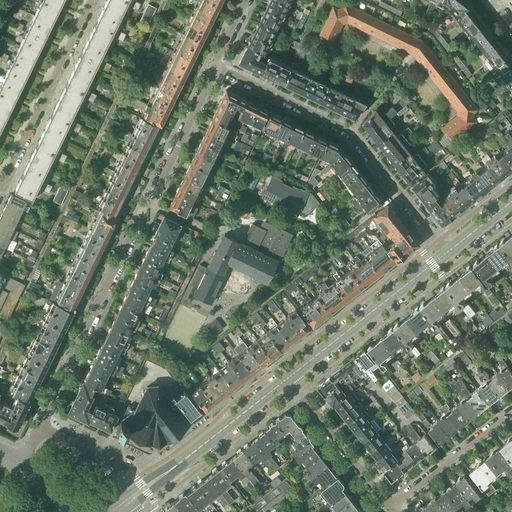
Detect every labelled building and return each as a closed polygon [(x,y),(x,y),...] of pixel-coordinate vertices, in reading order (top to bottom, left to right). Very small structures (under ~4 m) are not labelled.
[(52,24),(63,0),(41,0),(34,16),(52,24)] [(107,0),(103,9),(120,17),(128,0),(107,0)] [(211,0),(199,0),(193,13),(211,22),(217,8),(219,9),(221,5),(220,4),(211,0)] [(269,3),(265,10),(281,18),(287,5),(275,0),(269,0),(268,1),(269,3)] [(443,6),(447,9),(454,0),(438,0),(437,3),(443,6)] [(452,13),(457,19),(472,6),(466,0),(454,0),(447,9),(452,13)] [(140,3),(135,1),(131,8),(137,11),(140,3)] [(378,5),(389,10),(391,6),(380,1),(378,5)] [(443,129),(445,131),(452,140),(475,122),(473,118),(473,112),(477,109),(423,40),(343,2),(341,7),(337,9),(332,7),(319,34),(332,40),(340,23),(346,21),(414,53),(459,110),(458,117),(443,129)] [(169,5),(165,3),(160,13),(164,15),(169,5)] [(155,8),(147,4),(138,23),(146,27),(155,8)] [(435,7),(429,4),(426,11),(432,14),(435,7)] [(402,11),(391,6),(389,10),(400,15),(402,11)] [(460,24),(469,35),(484,22),(472,6),(457,19),(452,22),(456,27),(460,24)] [(103,9),(96,24),(88,39),(105,47),(120,17),(103,9)] [(275,28),(281,18),(265,10),(263,15),(262,15),(260,18),(261,19),(260,20),(275,28)] [(211,22),(193,13),(185,31),(202,40),(209,26),(210,27),(213,23),(211,22)] [(307,15),(303,13),(297,24),(302,26),(307,15)] [(34,16),(27,31),(19,46),(37,55),(52,24),(34,16)] [(410,20),(419,25),(421,20),(412,16),(410,20)] [(430,25),(421,20),(419,25),(428,29),(430,25)] [(20,32),(24,24),(19,22),(15,29),(20,32)] [(497,38),(484,22),(469,35),(481,50),(497,38)] [(269,42),(274,30),(259,23),(258,24),(257,25),(256,27),(256,28),(253,34),(269,42)] [(157,30),(153,28),(148,38),(152,40),(157,30)] [(449,46),(437,30),(433,33),(446,49),(449,46)] [(125,34),(120,31),(116,39),(122,41),(125,34)] [(202,40),(185,31),(176,49),(193,58),(200,44),(202,45),(204,40),(202,40)] [(306,41),(309,34),(304,32),(299,43),(303,46),(309,48),(311,44),(306,41)] [(248,47),(260,53),(261,53),(264,52),(269,42),(253,34),(250,41),(249,41),(248,44),(248,45),(248,47)] [(325,48),(329,39),(319,34),(314,43),(325,48)] [(152,40),(148,38),(142,49),(146,51),(152,40)] [(489,69),(494,66),(509,53),(497,38),(481,50),(489,60),(485,63),(489,69)] [(91,78),(105,47),(88,39),(74,70),(91,78)] [(303,46),(299,43),(295,41),(293,46),(301,50),(303,46)] [(448,52),(453,58),(456,56),(458,54),(456,51),(459,48),(457,45),(448,52)] [(22,85),(37,55),(19,46),(5,77),(22,85)] [(260,72),(261,72),(265,63),(257,59),(260,53),(248,47),(247,47),(246,48),(240,60),(241,64),(258,72),(260,72)] [(176,49),(167,67),(185,75),(191,62),(193,63),(195,58),(193,58),(176,49)] [(321,64),(326,53),(322,51),(317,62),(321,64)] [(0,59),(6,62),(9,55),(4,52),(0,59)] [(494,66),(506,82),(511,76),(511,56),(509,53),(494,66)] [(283,83),(284,84),(291,68),(285,65),(288,59),(283,56),(280,63),(272,78),(278,81),(279,82),(281,83),(283,83)] [(463,65),(456,56),(453,58),(460,67),(463,65)] [(139,57),(136,64),(140,65),(144,67),(147,60),(139,57)] [(266,75),(272,78),(280,63),(270,58),(267,59),(265,63),(261,72),(262,73),(262,74),(265,75),(266,75)] [(110,64),(105,62),(102,69),(107,72),(110,64)] [(136,64),(131,74),(135,76),(140,65),(136,64)] [(471,74),(463,65),(460,67),(468,77),(471,74)] [(187,76),(185,75),(167,67),(159,85),(176,93),(183,80),(184,80),(187,76)] [(301,93),(309,76),(292,67),(291,68),(284,84),(284,85),(301,93)] [(76,108),(83,93),(91,78),(74,70),(59,100),(76,108)] [(138,77),(135,76),(131,74),(122,91),(130,95),(138,77)] [(301,93),(319,102),(328,83),(327,82),(326,85),(309,76),(301,93)] [(0,112),(7,116),(15,100),(22,85),(5,77),(0,85),(0,112)] [(319,102),(337,110),(345,94),(328,85),(329,83),(328,83),(319,102)] [(159,85),(150,103),(167,111),(174,98),(176,98),(178,94),(176,93),(159,85)] [(501,85),(495,90),(498,94),(504,89),(501,85)] [(236,106),(242,109),(246,101),(245,100),(245,99),(226,90),(220,102),(230,107),(229,108),(234,110),(236,106)] [(93,102),(96,95),(91,92),(88,99),(93,102)] [(354,119),(366,104),(345,94),(337,110),(354,119)] [(496,105),(488,95),(485,98),(492,108),(496,105)] [(143,116),(158,124),(161,125),(166,115),(167,116),(169,112),(167,111),(150,103),(149,104),(133,97),(131,102),(146,110),(143,116)] [(395,105),(399,109),(406,105),(408,103),(404,98),(395,105)] [(61,139),(76,108),(59,100),(44,131),(61,139)] [(238,116),(249,121),(257,106),(252,104),(252,102),(248,101),(247,101),(246,101),(242,109),(238,116)] [(220,102),(211,119),(224,125),(229,115),(231,116),(234,110),(229,108),(230,107),(220,102)] [(109,117),(113,119),(119,107),(115,105),(109,117)] [(406,105),(399,109),(395,113),(398,117),(408,108),(406,105)] [(262,108),(257,106),(249,121),(260,127),(268,111),(267,111),(267,110),(263,108),(262,108)] [(369,132),(389,117),(385,111),(380,115),(375,109),(362,125),(366,130),(367,129),(369,132)] [(511,115),(507,110),(503,112),(510,120),(511,118),(511,115)] [(272,137),(274,133),(281,118),(281,116),(277,115),(276,115),(270,112),(263,128),(267,130),(265,134),(272,137)] [(398,117),(395,113),(389,117),(394,122),(399,118),(398,117)] [(372,138),(377,144),(393,131),(388,126),(393,122),(389,117),(369,132),(373,137),(372,138)] [(106,123),(121,131),(124,125),(109,118),(106,123)] [(142,118),(134,136),(151,144),(160,127),(142,118)] [(274,133),(285,139),(292,123),(287,121),(287,119),(283,118),(282,118),(281,118),(274,133)] [(228,127),(224,125),(211,119),(206,130),(223,138),(228,127)] [(78,132),(82,125),(77,122),(73,129),(78,132)] [(121,131),(106,123),(104,128),(119,136),(121,131)] [(289,141),(296,144),(304,129),(303,129),(303,127),(299,125),(298,126),(292,123),(285,139),(282,146),(286,148),(289,141)] [(396,136),(393,131),(377,144),(382,150),(383,149),(386,153),(405,137),(412,132),(408,127),(401,132),(396,136)] [(313,138),(315,134),(310,132),(309,130),(306,128),(304,129),(296,144),(307,150),(311,143),(309,142),(310,140),(313,141),(314,139),(313,138)] [(125,154),(142,163),(151,144),(134,136),(122,130),(119,137),(130,143),(125,154)] [(206,130),(201,141),(217,149),(223,138),(206,130)] [(61,139),(44,131),(29,161),(46,169),(52,157),(54,154),(61,139)] [(444,132),(439,136),(436,138),(443,147),(451,141),(444,132)] [(320,137),(315,134),(313,138),(314,139),(313,141),(310,140),(309,142),(311,143),(307,150),(319,155),(326,140),(326,139),(325,138),(322,136),(320,137)] [(247,137),(243,135),(241,139),(242,140),(248,143),(250,140),(246,138),(247,137)] [(474,138),(479,145),(483,142),(477,135),(474,138)] [(388,158),(393,164),(409,151),(405,147),(410,143),(405,137),(386,153),(389,157),(388,158)] [(479,145),(474,138),(471,141),(476,147),(479,145)] [(340,154),(343,151),(339,146),(334,143),(334,142),(330,140),(329,141),(328,140),(321,156),(327,159),(329,162),(336,157),(335,156),(337,155),(338,157),(340,155),(340,154)] [(212,160),(217,149),(201,141),(195,152),(212,160)] [(429,151),(431,150),(438,144),(435,141),(426,148),(429,151)] [(507,149),(501,153),(511,166),(511,146),(509,143),(505,147),(507,149)] [(249,151),(242,147),(235,144),(233,148),(247,154),(249,151)] [(441,148),(438,144),(431,150),(434,154),(441,148)] [(421,157),(429,151),(426,148),(425,146),(417,152),(412,156),(409,151),(393,164),(398,170),(399,169),(402,173),(421,157)] [(263,156),(253,151),(251,156),(261,160),(263,156)] [(333,166),(337,172),(351,161),(351,160),(349,157),(347,156),(343,151),(340,154),(340,155),(338,157),(337,155),(335,156),(336,157),(329,162),(321,169),(324,173),(333,166)] [(195,152),(190,163),(207,171),(212,160),(195,152)] [(63,162),(67,155),(61,153),(58,160),(63,162)] [(494,155),(490,158),(504,175),(511,168),(511,166),(501,153),(496,158),(494,155)] [(89,159),(95,162),(98,157),(92,154),(89,159)] [(142,163),(125,154),(116,172),(134,181),(142,163)] [(271,156),(265,154),(262,160),(268,163),(271,156)] [(446,162),(453,156),(451,154),(444,159),(446,162)] [(426,163),(421,157),(402,173),(405,177),(404,178),(409,185),(425,172),(421,166),(426,163)] [(494,183),(504,175),(490,158),(486,162),(488,164),(483,168),(494,183)] [(95,162),(89,159),(86,165),(92,168),(95,162)] [(447,166),(443,160),(436,166),(438,168),(441,166),(443,169),(447,166)] [(31,200),(39,184),(46,169),(29,161),(14,192),(31,200)] [(284,166),(274,161),(273,165),(282,170),(284,166)] [(355,174),(359,171),(355,167),(355,165),(353,162),(352,162),(351,161),(337,172),(342,178),(333,185),(336,189),(345,182),(351,177),(350,175),(352,174),(354,176),(356,175),(355,174)] [(227,167),(234,171),(236,166),(229,162),(227,167)] [(190,163),(185,174),(201,182),(207,171),(190,163)] [(226,167),(224,172),(235,177),(238,173),(226,167)] [(285,171),(296,176),(297,172),(287,167),(285,171)] [(321,171),(315,168),(308,182),(313,187),(319,183),(314,177),(321,171)] [(476,170),(471,173),(485,190),(494,183),(483,168),(478,172),(476,170)] [(353,191),(366,181),(367,179),(364,176),(363,176),(359,171),(355,174),(356,175),(354,176),(352,174),(350,175),(351,177),(345,182),(353,191)] [(452,179),(455,177),(451,171),(446,176),(443,182),(444,183),(450,178),(452,179)] [(134,181),(116,172),(107,190),(125,198),(134,181)] [(308,177),(297,172),(296,176),(306,181),(308,177)] [(425,203),(433,196),(435,195),(436,191),(431,185),(434,183),(426,173),(411,185),(412,186),(412,188),(414,191),(416,191),(421,197),(420,199),(422,202),(424,202),(425,203)] [(474,199),(485,190),(471,173),(467,177),(469,179),(462,184),(474,199)] [(179,185),(196,193),(201,182),(185,174),(179,185)] [(307,193),(308,192),(300,188),(299,189),(292,186),(291,187),(280,182),(281,180),(272,176),(262,197),(297,214),(299,210),(306,213),(315,201),(307,193)] [(371,193),(374,190),(371,186),(371,185),(368,182),(367,181),(366,181),(353,191),(357,197),(352,202),(355,206),(366,196),(365,195),(368,194),(369,195),(371,194),(371,193)] [(49,193),(52,186),(47,183),(43,190),(49,193)] [(454,187),(450,190),(464,207),(474,199),(462,184),(456,189),(454,187)] [(179,185),(174,195),(191,204),(196,193),(179,185)] [(219,185),(217,189),(227,195),(229,191),(225,189),(225,188),(219,185)] [(61,204),(68,191),(59,187),(53,200),(61,204)] [(226,198),(227,195),(217,189),(215,193),(226,198)] [(78,198),(81,193),(75,190),(72,195),(78,198)] [(98,208),(113,215),(116,217),(125,198),(107,190),(98,208)] [(321,190),(317,193),(323,201),(327,198),(321,190)] [(369,211),(383,200),(379,195),(378,195),(374,190),(371,193),(371,194),(369,195),(368,194),(365,195),(366,196),(355,206),(353,207),(357,212),(364,206),(369,211)] [(442,200),(444,202),(453,214),(454,213),(456,214),(464,207),(450,190),(446,193),(448,196),(442,200)] [(27,201),(13,195),(11,194),(6,203),(22,211),(26,212),(28,207),(25,206),(27,201)] [(185,215),(191,204),(174,195),(169,207),(185,215)] [(424,204),(431,212),(440,204),(433,196),(425,203),(424,204)] [(332,205),(327,198),(323,201),(328,207),(332,205)] [(440,204),(431,212),(440,223),(442,224),(447,220),(447,221),(454,216),(453,215),(453,214),(444,202),(440,204)] [(22,211),(6,203),(2,212),(18,220),(22,211)] [(378,228),(381,226),(380,226),(395,215),(387,205),(370,218),(378,228)] [(334,216),(339,212),(335,207),(330,211),(334,216)] [(208,212),(216,216),(218,212),(210,208),(208,212)] [(66,217),(72,220),(75,214),(69,211),(66,217)] [(87,227),(91,229),(109,238),(118,220),(112,217),(100,211),(94,223),(89,221),(87,227)] [(18,220),(2,212),(0,216),(0,222),(13,229),(18,220)] [(216,216),(208,212),(206,216),(214,220),(216,216)] [(407,230),(406,230),(395,215),(380,226),(381,226),(385,233),(378,238),(383,244),(386,241),(385,239),(388,236),(389,237),(391,236),(395,241),(400,237),(401,237),(400,236),(407,230)] [(181,223),(165,216),(164,216),(160,225),(188,238),(190,234),(178,229),(181,223)] [(335,250),(373,221),(370,218),(333,247),(335,250)] [(346,219),(339,225),(344,231),(351,226),(346,219)] [(18,231),(13,229),(0,222),(0,234),(9,238),(9,237),(14,240),(18,231)] [(267,280),(276,260),(279,261),(282,254),(285,255),(291,242),(288,241),(292,234),(278,227),(278,228),(264,222),(261,228),(251,224),(242,244),(223,235),(216,251),(215,251),(207,267),(200,264),(190,284),(197,287),(193,295),(210,303),(225,273),(222,272),(227,262),(267,280)] [(160,225),(155,234),(172,242),(174,237),(186,243),(188,238),(160,225)] [(109,238),(91,229),(82,247),(100,256),(109,238)] [(401,237),(400,237),(410,250),(414,246),(413,245),(416,242),(407,230),(400,236),(401,237)] [(41,231),(36,241),(41,243),(46,233),(41,231)] [(9,238),(0,234),(0,245),(4,248),(9,238)] [(155,234),(150,245),(176,258),(178,255),(172,252),(173,250),(169,248),(172,242),(155,234)] [(204,235),(201,241),(205,244),(209,238),(204,235)] [(511,235),(499,245),(511,260),(511,235)] [(391,243),(384,248),(394,260),(395,259),(396,261),(406,253),(410,250),(400,237),(395,241),(392,244),(391,243)] [(350,241),(344,246),(346,250),(353,244),(350,241)] [(378,273),(394,260),(384,248),(381,244),(377,247),(373,242),(365,248),(369,253),(365,257),(378,273)] [(4,248),(0,245),(0,256),(1,255),(6,258),(10,250),(4,248)] [(150,245),(145,256),(161,264),(164,259),(168,261),(169,259),(174,262),(176,258),(150,245)] [(511,260),(499,245),(487,255),(497,269),(508,260),(510,262),(510,266),(511,268),(511,260)] [(340,255),(346,250),(344,246),(337,252),(340,255)] [(100,256),(82,247),(73,265),(92,274),(100,256)] [(335,255),(332,251),(325,257),(328,260),(335,255)] [(35,257),(29,255),(24,264),(30,267),(35,257)] [(353,266),(348,270),(361,286),(378,273),(365,257),(360,260),(356,255),(349,261),(353,266)] [(487,277),(497,269),(487,255),(474,265),(490,286),(493,290),(497,287),(494,283),(491,279),(488,279),(487,277)] [(145,256),(139,268),(165,280),(167,276),(162,274),(162,273),(158,270),(161,264),(145,256)] [(328,260),(325,257),(318,262),(321,266),(328,260)] [(41,271),(45,263),(40,261),(36,269),(41,271)] [(92,274),(73,265),(64,283),(83,292),(92,274)] [(318,268),(315,265),(309,270),(312,273),(318,268)] [(472,267),(459,277),(470,291),(481,282),(482,284),(482,287),(484,290),(488,294),(491,291),(488,287),(472,267)] [(139,268),(134,279),(150,287),(153,281),(157,283),(158,281),(164,284),(165,280),(139,268)] [(344,300),(361,286),(348,270),(344,273),(340,268),(332,275),(336,279),(331,283),(344,300)] [(36,269),(30,280),(35,283),(41,271),(36,269)] [(312,273),(309,270),(300,276),(304,281),(310,276),(309,275),(312,273)] [(0,284),(20,294),(24,285),(0,272),(0,284)] [(180,283),(183,276),(178,273),(175,280),(180,283)] [(302,281),(299,277),(292,283),(296,288),(301,293),(302,292),(297,286),(302,281)] [(470,291),(459,277),(446,287),(464,310),(467,307),(463,302),(460,301),(459,299),(470,291)] [(150,287),(134,279),(128,290),(155,303),(156,299),(151,296),(152,295),(147,293),(150,287)] [(37,292),(40,285),(35,283),(30,280),(27,287),(37,292)] [(320,292),(315,296),(328,312),(344,300),(331,283),(328,286),(324,281),(316,287),(320,292)] [(56,301),(72,309),(74,310),(83,292),(64,283),(56,301)] [(296,288),(292,283),(285,288),(284,291),(288,295),(296,288)] [(0,348),(2,344),(0,343),(0,335),(20,294),(0,284),(0,348)] [(464,310),(446,287),(433,297),(444,311),(447,314),(456,307),(458,310),(460,313),(464,310)] [(173,298),(176,292),(170,289),(167,294),(173,298)] [(155,303),(128,290),(123,301),(142,310),(145,304),(147,305),(147,304),(153,307),(155,303)] [(31,293),(26,291),(18,306),(24,309),(31,293)] [(311,326),(328,312),(315,296),(311,299),(307,294),(299,300),(303,305),(299,309),(311,326)] [(281,305),(275,297),(272,299),(278,307),(281,305)] [(444,311),(433,297),(420,308),(443,336),(447,341),(450,339),(437,322),(434,321),(433,320),(444,311)] [(279,309),(273,301),(269,304),(275,312),(279,309)] [(53,302),(44,321),(64,330),(73,311),(53,302)] [(116,315),(143,327),(144,324),(139,321),(140,320),(135,317),(138,311),(122,303),(116,315)] [(24,309),(18,306),(11,322),(17,324),(24,309)] [(495,309),(489,314),(494,320),(506,310),(503,306),(497,311),(495,309)] [(162,321),(168,309),(163,307),(158,317),(155,315),(154,317),(162,321)] [(264,311),(261,308),(253,314),(257,319),(262,326),(267,322),(261,314),(264,311)] [(420,308),(407,318),(418,331),(429,323),(430,325),(430,328),(439,339),(443,336),(420,308)] [(289,314),(285,317),(300,335),(309,328),(295,309),(294,310),(295,312),(290,316),(289,314)] [(116,315),(111,326),(127,334),(130,328),(135,330),(136,328),(141,331),(143,327),(116,315)] [(493,320),(489,316),(482,321),(486,326),(493,320)] [(277,326),(290,343),(300,335),(285,317),(281,320),(283,322),(277,326)] [(418,331),(407,318),(394,328),(417,356),(420,354),(414,346),(412,343),(408,342),(407,340),(418,331)] [(206,326),(214,335),(223,328),(215,319),(206,326)] [(55,349),(64,330),(44,321),(35,339),(55,349)] [(477,332),(485,326),(483,323),(475,329),(477,332)] [(498,323),(488,331),(496,341),(504,335),(503,333),(505,331),(498,323)] [(124,340),(127,334),(111,326),(105,337),(132,350),(134,346),(128,344),(129,342),(124,340)] [(270,329),(266,332),(281,350),(290,343),(277,326),(271,331),(270,329)] [(9,327),(1,343),(5,345),(13,329),(9,327)] [(243,333),(237,327),(234,329),(239,336),(243,333)] [(417,356),(394,328),(382,338),(392,352),(403,343),(404,345),(404,348),(407,351),(411,357),(413,355),(415,357),(417,356)] [(235,339),(239,336),(234,329),(230,332),(235,339)] [(264,337),(258,342),(271,358),(281,350),(266,332),(262,335),(264,337)] [(457,348),(467,340),(464,337),(462,338),(459,334),(452,340),(451,338),(447,342),(452,348),(455,346),(457,348)] [(491,344),(483,334),(476,339),(484,349),(491,344)] [(105,337),(100,348),(116,356),(119,350),(124,352),(124,351),(130,353),(132,350),(105,337)] [(392,352),(382,338),(369,348),(390,375),(394,372),(386,362),(383,362),(381,360),(392,352)] [(35,339),(26,357),(46,367),(55,349),(35,339)] [(224,348),(219,341),(215,344),(221,351),(224,348)] [(251,344),(247,347),(262,366),(271,358),(258,342),(252,346),(251,344)] [(217,354),(221,351),(215,344),(212,347),(217,354)] [(11,348),(4,345),(0,354),(0,362),(2,363),(6,354),(8,355),(11,348)] [(245,352),(239,356),(252,373),(262,366),(247,347),(244,350),(245,352)] [(100,348),(94,360),(115,369),(118,364),(113,362),(116,356),(100,348)] [(379,366),(367,350),(366,348),(355,357),(377,383),(380,381),(372,371),(379,366)] [(474,357),(467,348),(464,350),(471,359),(474,357)] [(441,361),(431,350),(427,354),(437,365),(441,361)] [(466,363),(471,359),(464,350),(459,354),(466,363)] [(232,359),(228,362),(243,381),(252,373),(239,356),(234,361),(232,359)] [(18,375),(37,385),(46,367),(26,357),(18,375)] [(345,364),(354,375),(356,377),(362,372),(373,386),(377,383),(355,357),(345,364)] [(458,364),(453,358),(444,366),(448,370),(449,372),(458,364)] [(506,366),(498,372),(510,387),(511,385),(511,369),(502,358),(499,361),(502,365),(504,363),(506,366)] [(94,360),(89,371),(105,379),(108,373),(113,375),(113,374),(119,376),(121,372),(115,369),(94,360)] [(226,367),(220,371),(233,388),(243,381),(228,362),(224,365),(226,367)] [(425,369),(428,372),(435,366),(432,363),(425,369)] [(345,364),(331,375),(335,381),(339,385),(346,394),(349,392),(352,390),(357,386),(353,382),(351,382),(349,380),(354,375),(345,364)] [(448,370),(444,366),(434,374),(437,378),(448,370)] [(428,372),(425,369),(425,368),(420,373),(418,371),(411,377),(416,382),(428,372)] [(483,374),(500,395),(510,387),(498,372),(490,378),(489,376),(490,375),(487,370),(483,374)] [(89,371),(84,382),(94,387),(110,395),(112,391),(106,388),(107,386),(102,384),(105,379),(89,371)] [(213,374),(209,377),(224,396),(233,388),(220,371),(215,376),(213,374)] [(486,381),(478,387),(490,403),(500,395),(483,374),(480,376),(483,380),(485,379),(486,381)] [(2,390),(8,393),(29,403),(29,402),(37,385),(18,375),(12,386),(11,386),(10,388),(5,385),(2,390)] [(339,385),(335,381),(331,375),(321,383),(320,388),(326,395),(339,385)] [(207,382),(201,386),(214,403),(224,396),(209,377),(205,380),(207,382)] [(458,383),(463,389),(480,411),(490,403),(478,387),(470,394),(469,392),(470,391),(461,378),(457,381),(458,383)] [(385,391),(394,384),(389,379),(381,385),(385,391)] [(86,403),(94,387),(84,382),(74,401),(82,405),(84,402),(86,403)] [(431,390),(424,382),(420,384),(427,393),(431,390)] [(459,403),(471,418),(480,411),(463,389),(458,383),(455,385),(463,396),(465,395),(466,397),(459,403)] [(390,396),(398,390),(394,384),(385,391),(390,396)] [(162,446),(164,445),(188,426),(170,403),(156,385),(146,386),(135,410),(127,406),(115,430),(124,434),(124,433),(153,447),(162,446)] [(190,392),(205,411),(214,403),(201,386),(200,385),(196,388),(197,390),(192,394),(191,392),(190,392)] [(346,394),(339,385),(326,395),(333,405),(335,403),(346,394)] [(346,394),(335,403),(335,404),(336,405),(342,413),(358,401),(360,400),(352,390),(349,392),(346,394)] [(394,402),(402,395),(398,390),(390,396),(394,402)] [(412,401),(418,396),(413,390),(407,395),(412,401)] [(188,426),(188,425),(202,414),(184,392),(170,403),(188,426)] [(0,418),(7,422),(8,423),(11,414),(11,410),(13,407),(11,406),(3,402),(1,407),(0,406),(0,401),(3,396),(0,394),(0,418)] [(398,407),(407,401),(402,395),(394,402),(398,407)] [(14,398),(11,406),(13,407),(11,410),(11,414),(8,423),(8,424),(14,428),(17,427),(18,424),(19,425),(28,405),(14,398)] [(87,420),(99,426),(111,399),(108,398),(105,403),(103,403),(101,407),(95,404),(92,411),(87,420)] [(110,431),(111,428),(118,415),(112,412),(114,408),(112,407),(115,401),(111,399),(99,426),(110,431)] [(377,401),(376,399),(367,406),(368,408),(377,401)] [(84,407),(86,403),(84,402),(82,405),(74,401),(70,409),(72,413),(79,416),(84,407)] [(358,401),(342,413),(350,422),(365,411),(368,408),(367,406),(365,404),(363,407),(358,401)] [(403,413),(411,406),(407,401),(398,407),(403,413)] [(471,418),(459,403),(451,409),(449,407),(451,406),(447,401),(444,404),(461,426),(471,418)] [(446,412),(438,418),(451,434),(461,426),(444,404),(440,407),(444,411),(445,410),(446,412)] [(407,418),(415,412),(411,406),(403,413),(407,418)] [(79,416),(87,420),(92,411),(84,407),(79,416)] [(375,415),(376,416),(384,410),(382,407),(379,409),(380,410),(375,415)] [(287,411),(274,421),(283,433),(288,429),(296,423),(287,411)] [(365,411),(350,422),(357,432),(374,418),(375,417),(373,414),(370,417),(365,411)] [(440,443),(451,434),(438,418),(430,425),(429,423),(430,422),(423,412),(419,415),(440,443)] [(364,441),(377,431),(392,419),(390,418),(380,426),(374,418),(357,432),(364,441)] [(263,430),(264,432),(274,445),(279,441),(276,438),(283,433),(274,421),(263,430)] [(296,439),(304,433),(296,423),(288,429),(296,439)] [(406,428),(411,434),(427,453),(436,446),(426,433),(421,437),(411,424),(406,428)] [(397,431),(397,428),(387,436),(389,438),(397,431)] [(364,441),(372,451),(385,441),(377,431),(364,441)] [(274,445),(264,432),(253,441),(272,464),(276,462),(270,454),(271,453),(268,450),(274,445)] [(298,455),(311,444),(312,443),(304,433),(296,439),(293,442),(297,448),(294,450),(298,455)] [(414,443),(408,447),(418,460),(427,453),(411,434),(408,436),(414,443)] [(511,438),(501,448),(511,461),(511,438)] [(253,441),(242,449),(252,462),(258,457),(261,461),(261,460),(267,468),(272,464),(253,441)] [(388,445),(385,441),(372,451),(379,460),(397,446),(393,441),(388,445)] [(306,465),(319,455),(311,444),(298,455),(288,463),(292,468),(302,460),(306,465)] [(378,461),(385,471),(398,460),(394,454),(400,450),(397,446),(379,460),(378,461)] [(405,459),(401,463),(406,470),(418,460),(408,447),(404,450),(408,455),(404,458),(405,459)] [(511,461),(501,448),(486,460),(497,474),(507,467),(508,469),(511,473),(511,461)] [(252,462),(242,449),(231,458),(249,480),(254,476),(249,470),(248,471),(245,467),(252,462)] [(305,482),(327,465),(319,455),(306,465),(310,471),(301,477),(305,482)] [(249,480),(231,458),(220,466),(230,479),(237,474),(240,477),(239,478),(243,484),(249,480)] [(406,470),(401,463),(398,460),(385,471),(391,478),(396,478),(406,470)] [(497,474),(486,460),(470,472),(484,489),(490,484),(488,481),(497,474)] [(335,475),(335,474),(327,465),(305,482),(307,484),(310,483),(313,481),(314,483),(318,480),(322,485),(335,475)] [(218,467),(207,476),(220,492),(222,495),(227,501),(230,506),(234,502),(226,491),(224,488),(231,483),(218,467)] [(288,480),(292,476),(286,470),(283,473),(288,480)] [(466,475),(457,483),(469,499),(474,494),(478,498),(482,495),(466,475)] [(207,476),(196,485),(209,501),(220,492),(207,476)] [(292,476),(288,480),(293,486),(297,483),(292,476)] [(345,491),(342,487),(342,486),(342,485),(343,485),(343,484),(343,483),(343,482),(338,476),(320,490),(322,492),(319,494),(317,492),(312,496),(316,502),(319,499),(324,495),(330,502),(345,491)] [(280,486),(283,489),(289,484),(286,481),(280,486)] [(457,483),(447,490),(459,506),(460,506),(465,502),(468,506),(472,503),(469,499),(457,483)] [(286,493),(292,488),(289,484),(283,489),(286,493)] [(209,501),(196,485),(185,494),(196,508),(197,509),(209,501)] [(308,497),(300,487),(294,491),(302,501),(308,497)] [(459,506),(447,490),(438,498),(445,508),(448,511),(455,511),(454,511),(459,506)] [(337,511),(344,511),(355,504),(345,491),(330,502),(337,511)] [(190,511),(196,508),(185,494),(184,492),(173,501),(181,511),(190,511)] [(298,507),(297,510),(298,511),(302,511),(316,502),(312,496),(298,507)] [(437,497),(429,504),(435,511),(440,511),(445,508),(438,498),(437,497)] [(506,511),(511,507),(511,498),(502,507),(506,511)] [(181,511),(173,501),(160,510),(161,511),(181,511)]
